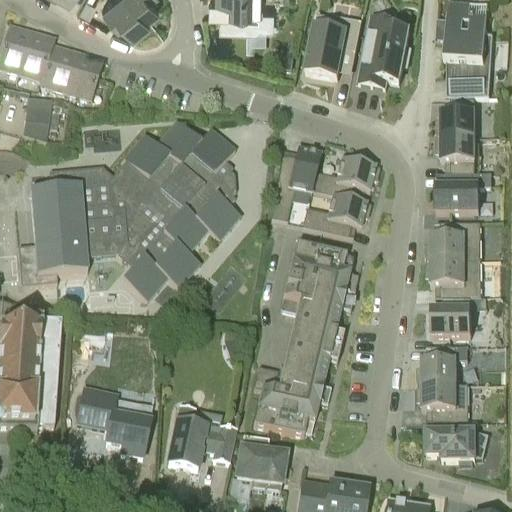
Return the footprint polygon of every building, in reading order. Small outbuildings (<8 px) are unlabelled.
[(146,19),(148,17),(132,0),(114,0),(102,10),(115,27),(120,23),(131,36),(148,22),(146,19)] [(132,0),(148,17),(157,9),(149,0),(132,0)] [(268,16),(258,16),(258,0),(216,0),(217,6),(229,6),(229,15),(229,20),(218,20),(218,32),(268,33),(268,16)] [(96,6),(91,3),(85,1),(79,14),(89,19),(96,6)] [(446,106),(474,106),(474,104),(489,104),(491,72),(484,71),(487,23),(474,22),(474,20),(469,20),(469,21),(447,20),(446,26),(436,26),(435,46),(445,47),(446,71),(451,71),(451,80),(448,80),(449,102),(446,102),(446,106)] [(305,79),(337,85),(343,56),(356,59),(362,28),(332,22),(330,35),(314,32),(305,79)] [(407,30),(371,23),(358,89),(385,94),(386,87),(399,90),(402,73),(406,73),(410,57),(406,56),(409,39),(405,38),(407,30)] [(0,74),(19,81),(32,39),(9,32),(0,60),(0,74)] [(42,88),(53,52),(55,46),(32,39),(19,81),(42,88)] [(273,47),(270,66),(283,68),(285,49),(273,47)] [(66,97),(78,60),(53,52),(42,88),(45,89),(44,90),(66,97)] [(66,97),(92,105),(103,68),(78,60),(66,97)] [(27,104),(22,141),(46,149),(52,107),(27,104)] [(474,143),(474,106),(446,106),(445,106),(445,107),(450,107),(450,118),(440,118),(440,128),(436,128),(436,143),(474,143)] [(235,156),(210,135),(200,147),(176,127),(156,151),(144,141),(123,165),(125,167),(112,183),(102,174),(49,178),(50,195),(30,196),(34,253),(18,254),(21,293),(57,291),(56,281),(87,278),(86,264),(116,262),(132,275),(122,287),(147,308),(167,285),(179,295),(200,270),(188,260),(207,237),(219,247),(240,222),(228,213),(235,205),(232,203),(235,198),(234,181),(229,178),(232,175),(225,168),(235,156)] [(474,181),(474,143),(436,143),(436,158),(440,158),(440,168),(450,168),(450,179),(445,179),(445,181),(474,181)] [(312,197),(316,178),(321,159),(307,153),(306,157),(297,155),(295,165),(282,162),(283,157),(281,157),(271,226),(286,230),(294,198),(310,203),(312,197)] [(332,201),(357,207),(359,196),(369,198),(371,186),(375,187),(379,175),(375,174),(375,173),(356,169),(357,166),(342,161),(342,162),(342,163),(337,183),(316,178),(312,197),(332,201)] [(491,181),(474,181),(445,181),(445,193),(434,193),(434,219),(479,219),(479,194),(491,194),(491,181)] [(366,209),(357,207),(332,201),(327,220),(306,214),(301,233),(352,245),(353,244),(348,243),(351,232),(360,235),(363,223),(367,224),(370,211),(366,210),(366,209)] [(426,267),(480,267),(480,229),(435,229),(435,231),(440,231),(440,242),(430,242),(430,252),(426,252),(426,267)] [(342,278),(346,262),(296,250),(280,317),(296,321),(298,316),(303,317),(284,400),(273,397),(277,378),(258,374),(253,394),(262,396),(253,431),(303,443),(307,426),(314,428),(339,322),(340,316),(338,316),(338,306),(346,306),(352,281),(342,278)] [(481,304),(480,267),(426,267),(426,282),(430,282),(430,292),(440,292),(440,303),(435,303),(435,305),(442,305),(470,305),(481,304)] [(470,305),(442,305),(442,315),(430,315),(430,343),(470,343),(470,305)] [(41,330),(41,325),(21,324),(20,333),(0,332),(0,333),(0,434),(37,437),(37,433),(53,434),(60,331),(41,330)] [(84,338),(82,357),(81,361),(91,362),(92,353),(102,354),(104,340),(94,339),(84,338)] [(223,346),(231,366),(243,362),(235,341),(223,346)] [(455,391),(455,366),(467,366),(467,353),(426,354),(426,355),(431,355),(431,366),(421,366),(421,376),(417,376),(417,391),(455,391)] [(427,429),(460,429),(468,428),(468,391),(455,391),(417,391),(417,406),(422,406),(422,416),(431,416),(432,427),(427,427),(427,429)] [(141,465),(148,431),(112,423),(118,399),(104,397),(97,430),(110,432),(106,450),(123,454),(122,460),(141,465)] [(232,451),(236,436),(219,432),(218,437),(191,430),(195,415),(179,412),(172,446),(168,470),(197,476),(201,457),(214,460),(212,467),(228,471),(232,451)] [(460,429),(427,429),(422,429),(422,444),(426,444),(426,462),(441,462),(441,467),(458,467),(459,470),(472,470),(472,467),(474,467),(474,438),(460,438),(460,429)] [(266,459),(268,445),(243,441),(236,484),(251,487),(250,494),(279,499),(285,467),(279,466),(280,461),(266,459)] [(328,500),(303,496),(304,489),(303,489),(301,496),(298,511),(365,511),(368,497),(329,491),(328,500)]
